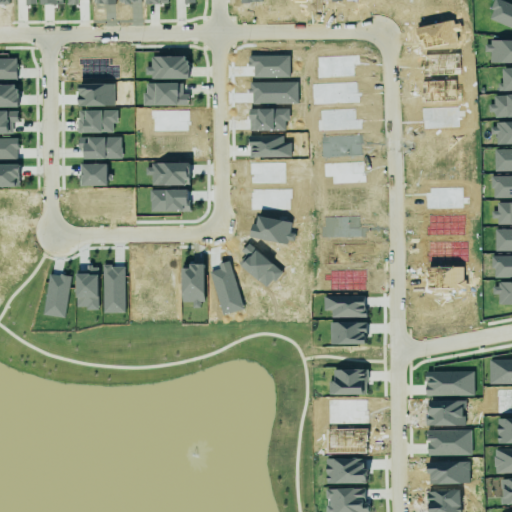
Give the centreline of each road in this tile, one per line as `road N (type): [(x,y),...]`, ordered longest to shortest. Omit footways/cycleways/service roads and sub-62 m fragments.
road 1 (residential): [(405,350),(394,42),(385,33),(55,37),(57,227),(78,237),(213,235),(220,227),(223,34)]
road 2 (residential): [(404,511),(405,350),(511,333)]
